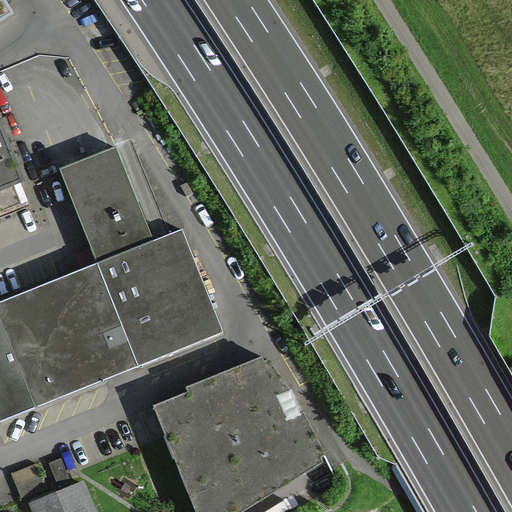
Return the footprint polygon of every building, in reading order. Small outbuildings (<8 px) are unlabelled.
[(0,0),(0,27),(19,16),(8,0),(0,0)] [(9,96),(0,99),(0,203),(26,194),(23,185),(41,178),(9,96)] [(106,260),(0,302),(0,304),(41,404),(230,327),(189,226),(163,236),(127,148),(70,172),(106,260)] [(334,444),(274,348),(200,376),(203,385),(163,400),(205,511),(230,511),(244,503),(247,509),(332,456),(329,448),(334,444)] [(34,500),(39,511),(98,511),(86,480),(34,500)]
